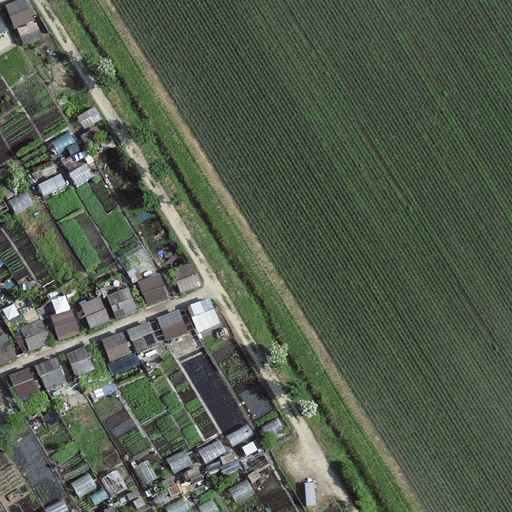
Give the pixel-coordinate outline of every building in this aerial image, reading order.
[(25,0),(24,0),(4,8),(13,30),(34,22),(25,0)] [(85,166),(69,176),(77,189),(93,179),(85,166)] [(60,176),(38,187),(43,199),(66,188),(60,176)] [(27,193),(8,203),(15,217),(34,207),(27,193)] [(192,266),(171,274),(180,296),(201,288),(192,266)] [(159,278),(138,286),(147,308),(168,300),(159,278)] [(129,291),(108,299),(117,321),(138,313),(129,291)] [(100,301),(79,310),(88,332),(109,323),(100,301)] [(209,302),(188,310),(197,332),(218,324),(209,302)] [(53,317),(62,337),(81,329),(72,309),(53,317)] [(178,312),(157,321),(166,343),(187,334),(178,312)] [(41,322),(20,331),(29,353),(50,344),(41,322)] [(149,324),(128,332),(137,354),(158,346),(149,324)] [(121,334),(101,342),(110,364),(131,356),(121,334)] [(7,337),(0,340),(0,365),(16,359),(7,337)] [(88,349),(67,358),(76,380),(97,371),(88,349)] [(57,360),(36,368),(45,390),(66,382),(57,360)] [(28,371),(8,379),(17,401),(38,393),(28,371)] [(278,420),(261,430),(269,442),(285,432),(278,420)] [(247,426),(226,438),(233,449),(254,437),(247,426)] [(217,443),(200,453),(207,465),(224,455),(217,443)] [(185,452),(167,461),(173,473),(191,465),(185,452)] [(262,452),(241,464),(247,475),(268,463),(262,452)] [(148,462),(133,470),(143,488),(158,480),(148,462)] [(117,472),(102,480),(112,499),(127,491),(117,472)] [(246,482),(229,492),(236,504),(253,493),(246,482)] [(99,487),(85,495),(90,504),(104,497),(99,487)] [(190,511),(183,500),(166,511),(167,511),(190,511)] [(67,511),(62,502),(44,510),(45,511),(67,511)]
